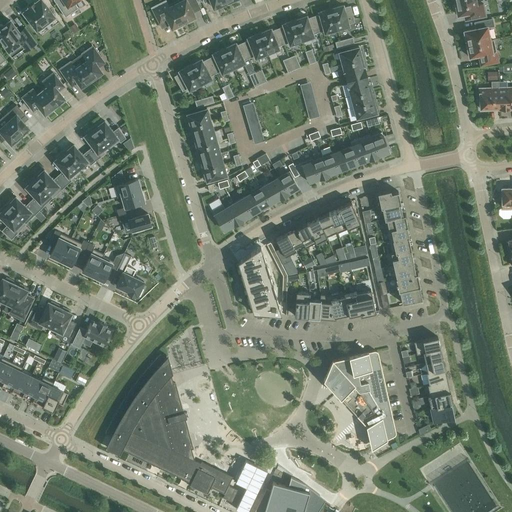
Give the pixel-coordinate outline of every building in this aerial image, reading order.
[(36,29),(36,30),(37,30),(54,17),(55,16),(54,15),(54,16),(42,0),(38,0),(34,3),(29,7),(23,12),(23,11),(22,12),(23,13),(36,29)] [(61,0),(56,4),(65,17),(78,8),(76,5),(76,1),(77,0),(61,0)] [(183,23),(173,3),(168,5),(166,0),(151,8),(159,24),(166,20),(168,21),(172,29),(183,23)] [(173,3),(183,23),(195,17),(191,9),(192,7),(199,4),(196,0),(178,0),(173,3)] [(228,2),(226,0),(202,0),(203,2),(207,0),(209,0),(210,0),(214,8),(217,7),(217,9),(226,5),(225,3),(228,2)] [(475,0),(466,0),(455,2),(455,5),(453,5),(455,14),(457,13),(457,15),(465,14),(466,20),(486,16),(483,3),(476,5),(475,0)] [(331,9),(337,29),(349,26),(348,23),(354,22),(350,6),(343,8),(343,5),(331,9)] [(337,29),(331,9),(319,12),(320,14),(313,16),(318,32),(324,30),(325,33),(337,29)] [(306,16),(295,20),(302,40),(313,36),(313,34),(318,32),(313,16),(307,18),(306,16)] [(467,44),(490,40),(487,27),(493,26),(492,19),(474,22),(476,29),(464,31),(464,33),(463,34),(464,39),(466,39),(467,44)] [(25,28),(19,32),(10,20),(3,26),(2,25),(0,24),(0,42),(3,46),(4,45),(11,53),(20,46),(25,52),(36,43),(25,28)] [(302,40),(295,20),(283,24),(284,26),(277,28),(283,44),(289,42),(290,44),(302,40)] [(271,29),(259,33),(267,53),(279,48),(278,46),(283,44),(277,28),(272,31),(271,29)] [(248,40),(242,43),(249,58),(255,56),(256,58),(267,53),(259,33),(247,38),(248,40)] [(340,41),(342,47),(354,44),(352,38),(340,41)] [(493,39),(490,40),(467,44),(468,49),(466,51),(467,55),(469,55),(469,57),(481,55),(483,65),(498,62),(493,39)] [(249,58),(242,43),(237,45),(235,43),(224,48),(233,68),(245,63),(243,60),(249,58)] [(104,63),(101,59),(93,46),(76,57),(92,80),(96,77),(96,78),(97,78),(101,75),(102,74),(101,73),(102,72),(98,67),(104,63)] [(342,64),(364,58),(362,50),(360,50),(359,47),(339,52),(342,64)] [(214,56),(208,58),(215,73),(221,71),(222,73),(233,68),(224,48),(213,54),(214,56)] [(316,61),(311,49),(305,52),(309,64),(316,61)] [(289,58),(294,69),(300,67),(295,55),(289,58)] [(92,80),(76,57),(60,69),(71,86),(77,82),(81,87),(82,86),(83,87),(84,87),(88,85),(88,84),(88,83),(92,80)] [(201,59),(190,65),(200,84),(211,78),(210,76),(215,73),(208,58),(202,61),(201,59)] [(294,69),(289,58),(283,60),(288,72),(294,69)] [(366,66),(364,58),(342,64),(345,73),(344,73),(345,76),(366,71),(365,69),(364,67),(366,66)] [(200,84),(190,65),(179,71),(180,73),(174,76),(182,91),(188,88),(189,90),(200,84)] [(261,69),(255,72),(260,84),(267,81),(261,69)] [(47,86),(42,90),(55,107),(59,104),(60,106),(65,102),(64,100),(65,99),(59,91),(65,87),(53,72),(43,81),(47,86)] [(260,84),(255,72),(249,75),(255,86),(260,84)] [(368,78),(347,83),(348,87),(348,86),(351,96),(370,90),(373,90),(371,81),(368,82),(368,80),(368,78)] [(299,82),(308,116),(317,114),(308,79),(299,82)] [(498,88),(498,81),(491,81),(491,88),(480,88),(480,91),(478,91),(478,101),(480,100),(480,109),(499,108),(498,88)] [(222,87),(228,99),(233,96),(228,84),(222,87)] [(4,95),(9,92),(7,86),(1,89),(4,95)] [(511,87),(498,88),(499,108),(511,107),(511,87)] [(55,107),(42,90),(37,94),(32,89),(22,97),(33,112),(39,107),(45,115),(46,114),(48,115),(53,111),(51,110),(55,107)] [(371,93),(370,90),(351,96),(354,106),(376,101),(373,92),(371,93)] [(209,104),(207,97),(195,101),(197,107),(209,104)] [(251,99),(243,101),(246,111),(254,109),(251,99)] [(378,109),(376,101),(354,106),(357,118),(376,113),(376,109),(378,109)] [(3,117),(7,122),(20,136),(29,128),(21,119),(25,115),(16,105),(8,112),(3,117)] [(188,126),(210,120),(207,109),(187,114),(188,118),(186,118),(188,126)] [(0,119),(0,136),(3,135),(11,144),(20,136),(7,122),(3,117),(0,119)] [(377,117),(366,120),(367,126),(379,123),(377,117)] [(93,126),(107,146),(117,138),(120,142),(126,138),(118,127),(113,132),(105,121),(103,122),(101,120),(93,126)] [(213,131),(210,120),(188,126),(191,135),(193,134),(194,137),(213,131)] [(250,122),(252,140),(261,139),(258,120),(250,122)] [(107,146),(93,126),(85,132),(87,134),(85,136),(93,146),(87,151),(95,161),(105,153),(102,149),(107,146)] [(213,131),(194,137),(195,140),(192,140),(195,148),(217,142),(213,131)] [(371,136),(379,156),(389,152),(381,132),(371,136)] [(379,156),(371,136),(372,138),(362,142),(361,137),(360,137),(369,160),(379,156)] [(369,160),(360,137),(350,141),(359,163),(368,160),(369,160)] [(349,167),(359,163),(350,141),(352,146),(342,149),(349,167)] [(220,153),(217,142),(195,148),(197,157),(200,156),(200,159),(220,153)] [(95,161),(87,151),(82,155),(74,145),(72,146),(70,144),(62,151),(78,169),(87,161),(90,165),(95,161)] [(349,167),(342,149),(333,153),(332,151),(331,151),(339,171),(349,167)] [(78,169),(62,151),(55,157),(56,159),(55,161),(63,171),(58,175),(66,185),(71,181),(68,177),(78,169)] [(339,171),(331,151),(321,155),(329,175),(330,175),(330,174),(339,171)] [(220,153),(200,159),(201,161),(199,162),(201,170),(223,164),(220,153)] [(312,158),(319,179),(329,175),(321,155),(322,157),(313,160),(312,158)] [(319,179),(312,158),(294,165),(299,175),(305,172),(309,182),(319,179)] [(226,175),(223,164),(201,170),(204,178),(206,178),(207,181),(226,175)] [(66,185),(58,175),(53,180),(44,170),(42,172),(41,170),(33,177),(49,194),(53,198),(66,185)] [(289,171),(279,176),(289,193),(298,187),(289,171)] [(124,176),(112,180),(117,197),(141,190),(137,179),(126,182),(124,176)] [(279,176),(270,182),(280,199),(289,193),(279,176)] [(49,194),(33,177),(26,184),(28,185),(26,187),(35,197),(30,201),(39,210),(44,206),(40,203),(49,194)] [(280,199),(270,182),(261,187),(260,185),(270,204),(279,198),(279,199),(280,199)] [(260,185),(250,190),(261,209),(270,204),(260,185)] [(511,208),(511,187),(502,188),(502,193),(500,193),(500,199),(502,199),(502,208),(511,208)] [(125,207),(117,209),(118,215),(131,212),(129,206),(144,201),(141,190),(117,197),(117,198),(122,196),(125,207)] [(261,209),(250,190),(250,191),(251,193),(242,198),(252,214),(261,209)] [(377,208),(400,203),(398,191),(391,192),(390,190),(374,193),(377,208)] [(39,210),(30,201),(25,206),(16,197),(14,199),(12,197),(5,204),(22,221),(31,212),(34,215),(39,210)] [(242,198),(233,203),(243,220),(243,219),(252,214),(242,198)] [(347,227),(347,228),(360,223),(351,201),(338,207),(339,208),(347,227)] [(222,204),(234,225),(243,220),(233,203),(225,208),(222,204)] [(400,203),(377,208),(382,207),(384,219),(405,215),(405,214),(402,215),(400,203)] [(22,221),(5,204),(0,209),(0,212),(0,213),(0,216),(8,224),(2,230),(11,239),(26,224),(22,221)] [(234,225),(222,204),(212,210),(224,230),(233,225),(234,225)] [(336,232),(347,228),(347,227),(339,208),(329,213),(337,231),(336,231),(336,232)] [(131,212),(118,215),(120,221),(128,219),(132,231),(135,230),(136,232),(144,230),(143,227),(151,225),(148,213),(132,218),(131,212)] [(327,236),(336,231),(337,231),(329,213),(318,217),(326,236),(327,236)] [(407,226),(405,215),(384,219),(385,219),(387,230),(407,226)] [(318,217),(307,223),(316,241),(316,242),(327,236),(326,236),(318,217)] [(305,247),(316,241),(307,223),(296,228),(304,243),(303,243),(305,247)] [(407,226),(387,230),(387,231),(388,230),(390,240),(388,240),(388,241),(409,236),(406,226),(407,226)] [(287,233),(294,248),(295,248),(303,243),(304,243),(296,228),(287,233)] [(55,230),(49,242),(55,244),(50,255),(60,260),(71,238),(55,230)] [(294,248),(287,233),(276,239),(281,248),(275,250),(283,264),(292,260),(289,254),(296,250),(295,248),(294,248)] [(154,236),(150,237),(153,249),(158,248),(154,236)] [(409,237),(409,236),(388,241),(391,253),(411,249),(408,237),(409,237)] [(71,238),(60,260),(71,266),(78,251),(84,254),(89,242),(83,240),(82,243),(71,238)] [(89,257),(82,271),(93,276),(104,254),(93,249),(95,245),(89,242),(84,254),(89,257)] [(282,276),(282,292),(281,303),(286,303),(287,296),(288,275),(277,255),(271,242),(266,244),(273,257),(282,276)] [(253,313),(268,314),(269,314),(281,314),(278,305),(279,305),(276,296),(272,284),(270,275),(266,263),(266,264),(263,252),(262,252),(261,246),(250,253),(238,261),(241,272),(240,272),(244,282),(247,293),(250,303),(253,313)] [(411,249),(391,253),(393,265),(389,266),(389,267),(413,261),(411,249)] [(104,254),(93,276),(104,281),(111,267),(116,269),(122,258),(116,255),(113,261),(103,256),(104,254)] [(130,262),(122,258),(116,269),(124,273),(117,288),(119,289),(118,291),(126,295),(128,293),(130,294),(140,273),(127,267),(130,262)] [(413,262),(413,261),(389,267),(390,271),(394,270),(396,277),(396,278),(417,273),(415,273),(413,262)] [(420,286),(417,273),(396,278),(397,283),(396,283),(396,286),(397,285),(398,290),(420,286)] [(7,304),(16,284),(12,282),(13,281),(6,277),(5,279),(2,278),(0,282),(0,302),(1,301),(7,304)] [(19,286),(16,284),(7,304),(13,306),(9,313),(23,320),(34,298),(26,294),(28,290),(26,289),(27,287),(20,284),(19,286)] [(420,286),(398,290),(398,291),(399,291),(402,303),(411,301),(412,303),(422,301),(419,286),(420,286)] [(309,298),(310,293),(297,292),(297,289),(290,288),(289,302),(295,303),(294,315),(307,316),(309,298)] [(360,312),(360,314),(375,311),(370,289),(356,292),(360,312)] [(335,317),(348,314),(349,314),(344,294),(345,293),(344,291),(330,295),(335,318),(335,317)] [(356,292),(356,291),(345,293),(344,294),(349,314),(348,314),(348,315),(360,312),(356,292)] [(320,294),(320,299),(319,315),(319,317),(335,318),(330,295),(320,294)] [(320,299),(309,298),(307,316),(319,317),(319,315),(320,299)] [(51,328),(60,308),(58,307),(59,305),(51,301),(50,303),(48,302),(43,313),(41,312),(39,314),(35,312),(29,324),(41,329),(44,324),(51,328)] [(62,309),(60,308),(51,328),(58,331),(55,336),(67,342),(72,330),(68,328),(69,325),(67,324),(72,313),(70,313),(71,311),(63,307),(62,309)] [(84,336),(93,340),(105,346),(112,330),(105,327),(106,325),(99,321),(98,324),(91,320),(86,330),(80,327),(72,344),(79,347),(84,336)] [(27,335),(23,342),(36,349),(40,341),(27,335)] [(414,342),(416,354),(440,349),(438,337),(414,342)] [(61,357),(65,347),(59,346),(56,355),(61,357)] [(423,353),(425,362),(443,359),(440,349),(416,354),(417,354),(423,353)] [(387,440),(394,436),(396,433),(396,432),(378,354),(374,351),(349,356),(332,359),(323,379),(340,398),(341,398),(366,425),(366,426),(371,449),(387,440)] [(148,367),(139,378),(128,392),(121,403),(120,405),(113,417),(105,432),(111,435),(106,447),(120,454),(122,450),(191,483),(190,485),(207,493),(210,487),(224,493),(233,477),(201,461),(200,463),(194,460),(191,449),(193,448),(185,419),(187,418),(185,412),(183,412),(175,383),(173,383),(171,375),(173,373),(168,356),(165,358),(160,353),(148,367)] [(12,362),(2,357),(0,361),(0,384),(1,385),(12,362)] [(426,372),(426,373),(445,369),(443,359),(425,362),(427,372),(426,372)] [(23,367),(12,362),(1,385),(12,390),(23,367)] [(23,367),(12,390),(22,395),(31,376),(21,371),(23,367)] [(445,369),(426,373),(429,384),(428,384),(428,385),(447,380),(445,369)] [(412,372),(414,380),(424,377),(422,370),(412,372)] [(31,376),(22,395),(32,400),(43,377),(41,380),(31,376)] [(43,377),(32,400),(42,405),(53,382),(43,377)] [(428,396),(450,391),(447,380),(428,385),(430,395),(428,396)] [(54,382),(53,382),(42,405),(53,410),(57,402),(62,405),(68,393),(52,386),(54,382)] [(450,391),(428,396),(430,409),(453,404),(450,391)] [(453,404),(430,409),(433,421),(434,425),(441,421),(440,419),(453,416),(452,413),(454,413),(453,404)] [(415,423),(430,421),(428,406),(413,407),(415,423)] [(269,474),(247,463),(237,485),(248,490),(240,506),(251,511),(269,474)] [(266,487),(254,511),(315,511),(323,500),(319,496),(320,495),(305,484),(291,476),(288,485),(273,481),(270,489),(266,487)] [(235,505),(237,500),(241,493),(228,487),(222,500),(235,505)]
